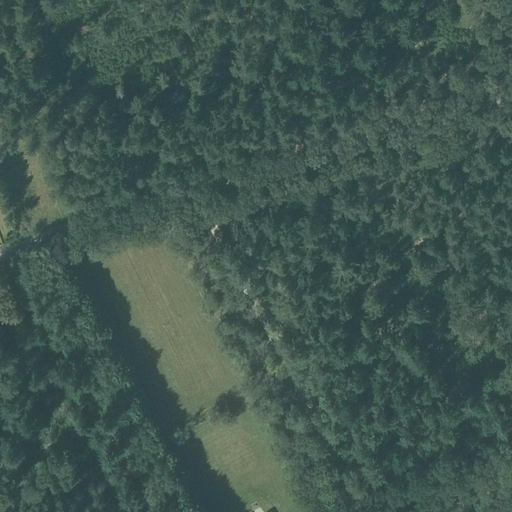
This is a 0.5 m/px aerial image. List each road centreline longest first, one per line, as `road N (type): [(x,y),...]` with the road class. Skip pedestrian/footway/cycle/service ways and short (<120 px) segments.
road 1 (tertiary): [(0,256),(131,208),(511,102)]
road 2 (track): [(197,189),(358,483)]
road 3 (track): [(511,419),(478,441),(358,483)]
